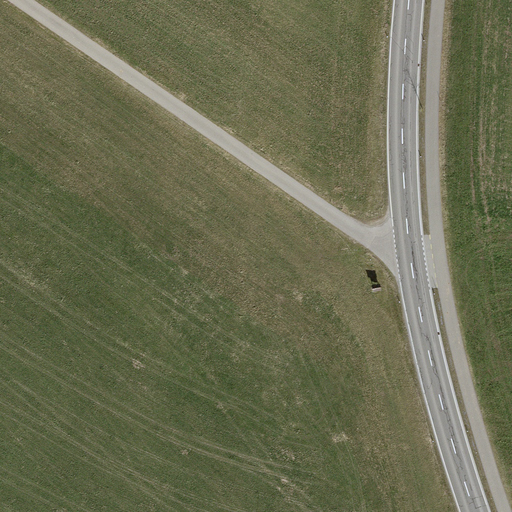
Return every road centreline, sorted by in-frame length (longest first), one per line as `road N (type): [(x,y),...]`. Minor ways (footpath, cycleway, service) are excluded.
road 1 (secondary): [(409,0),(402,124),(413,271),(474,511)]
road 2 (track): [(16,0),(413,271)]
